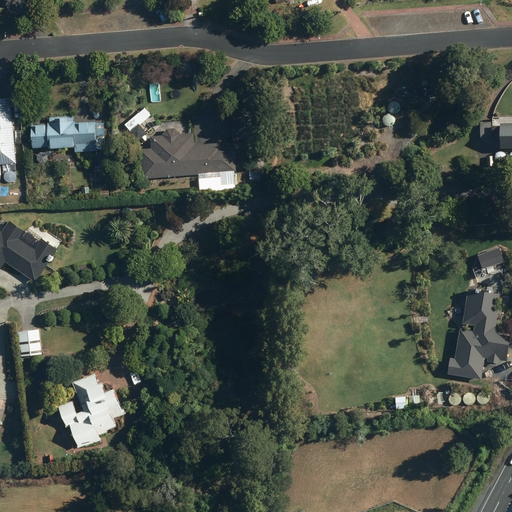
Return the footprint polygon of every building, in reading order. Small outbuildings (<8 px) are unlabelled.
[(0,164),(2,164),(2,171),(10,170),(10,163),(15,163),(9,99),(0,99),(0,164)] [(256,115),(231,116),(232,143),(257,142),(256,115)] [(48,124),(30,125),(31,148),(47,147),(47,149),(75,147),(76,152),(95,151),(93,120),(72,121),(72,116),(48,117),(48,124)] [(511,122),(498,123),(499,148),(511,148),(511,122)] [(138,127),(131,134),(138,140),(145,134),(138,127)] [(151,149),(139,150),(141,178),(235,171),(233,146),(220,147),(220,143),(193,145),(192,133),(178,134),(178,133),(172,129),(165,129),(161,134),(161,135),(157,136),(157,138),(150,139),(151,149)] [(248,172),(248,179),(258,179),(257,171),(248,172)] [(1,234),(0,233),(0,267),(4,262),(34,283),(55,252),(40,242),(34,250),(20,240),(24,234),(8,224),(1,234)] [(471,308),(469,323),(478,324),(477,334),(463,332),(458,361),(453,360),(451,372),(481,377),(485,355),(491,357),(491,360),(500,362),(501,358),(506,359),(510,338),(492,335),(493,328),(496,328),(498,313),(496,312),(498,298),(486,296),(487,293),(481,292),(481,290),(477,290),(477,292),(471,291),(468,307),(471,308)] [(16,332),(20,357),(41,354),(38,329),(16,332)] [(70,382),(81,410),(74,413),(69,402),(56,407),(64,427),(68,426),(76,448),(84,445),(84,446),(100,440),(98,435),(106,432),(105,431),(114,427),(110,419),(124,414),(122,408),(119,409),(111,389),(101,393),(94,373),(70,382)]
